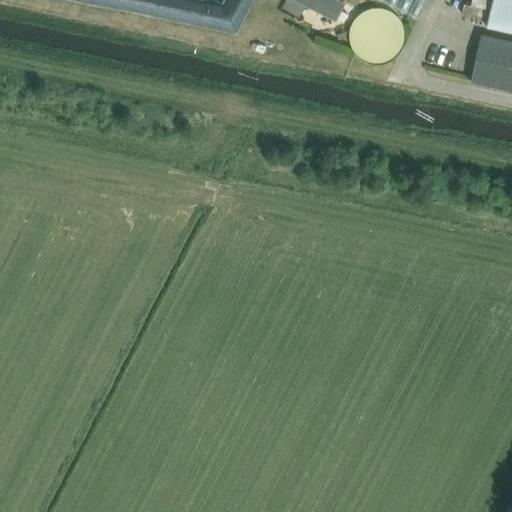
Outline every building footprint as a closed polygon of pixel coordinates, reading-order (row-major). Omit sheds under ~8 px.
[(297,0),(335,19),(344,2),(339,0),(297,0)] [(381,0),(417,18),(426,0),(381,0)] [(511,31),(511,0),(492,0),(487,26),(511,31)] [(405,38),(406,33),(405,29),(403,21),(400,17),(397,13),(394,10),(389,8),(385,6),(380,5),(375,5),(370,6),(366,8),(362,10),(358,13),(354,17),(352,21),(350,26),(350,31),(350,36),(350,41),(353,47),(356,51),(362,56),(366,59),(373,61),(378,61),(382,61),(389,59),(394,56),(399,51),(402,47),(404,43),(405,38)] [(470,83),(511,91),(511,41),(481,34),(470,83)]
